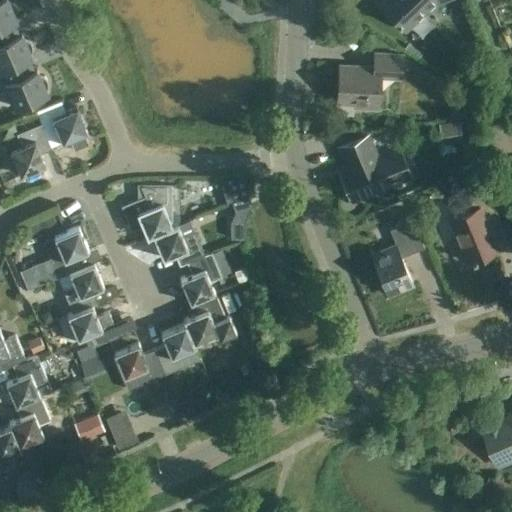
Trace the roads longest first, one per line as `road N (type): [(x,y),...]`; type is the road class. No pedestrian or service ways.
road 1 (unclassified): [(83,511),(376,371)]
road 2 (residential): [(376,371),(292,156)]
road 3 (residential): [(132,166),(51,0)]
road 4 (residential): [(132,166),(292,156)]
road 5 (residential): [(292,156),(299,0)]
road 6 (residential): [(154,316),(143,282),(116,255),(89,182)]
road 7 (unclassified): [(376,371),(511,337)]
